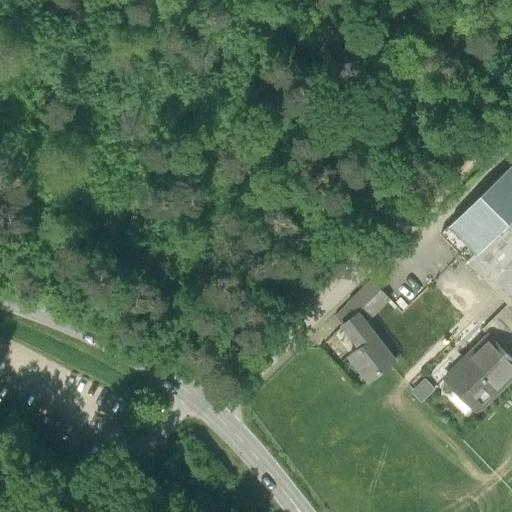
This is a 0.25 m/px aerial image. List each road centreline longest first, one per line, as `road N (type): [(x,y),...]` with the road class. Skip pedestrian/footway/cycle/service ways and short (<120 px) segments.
road 1 (tertiary): [(0,296),(81,328),(193,394),(299,511)]
road 2 (track): [(0,418),(105,490)]
